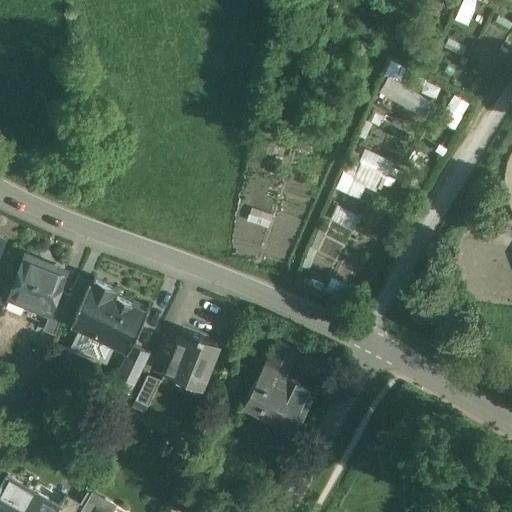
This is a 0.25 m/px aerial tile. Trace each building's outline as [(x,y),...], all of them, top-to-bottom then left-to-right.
[(467,21),(475,0),(461,0),(455,17),(467,21)] [(423,114),(432,98),(398,80),(405,65),(394,59),(377,89),(423,114)] [(439,118),(455,126),(469,100),(453,91),(439,118)] [(356,144),(338,187),(360,196),(367,179),(389,188),(400,162),(356,144)] [(351,227),(358,215),(338,203),(331,215),(351,227)] [(268,225),(272,212),(251,205),(247,219),(268,225)] [(50,265),(24,255),(10,294),(50,311),(59,288),(66,270),(51,263),(50,265)] [(90,280),(77,274),(70,293),(68,298),(79,303),(90,280)] [(148,308),(90,280),(79,303),(77,308),(78,309),(71,323),(81,327),(83,329),(86,323),(114,337),(112,342),(114,343),(128,350),(132,342),(148,308)] [(59,288),(50,311),(43,328),(55,333),(61,318),(68,298),(70,293),(59,288)] [(79,303),(68,298),(61,318),(71,323),(78,309),(77,308),(79,303)] [(114,337),(86,323),(83,329),(81,327),(73,344),(78,346),(77,349),(100,360),(101,358),(106,360),(114,343),(112,342),(114,337)] [(199,334),(183,328),(179,338),(178,338),(164,371),(178,376),(178,375),(201,384),(218,341),(199,334)] [(299,350),(278,339),(266,364),(286,375),(299,350)] [(151,351),(132,342),(128,350),(117,372),(118,373),(136,381),(151,351)] [(266,364),(264,363),(243,404),(294,430),(315,390),(286,375),(266,364)] [(147,373),(135,399),(148,405),(161,378),(147,373)] [(60,506),(6,475),(0,485),(0,511),(58,511),(61,507),(60,506)] [(74,511),(80,502),(67,495),(60,506),(61,507),(58,511),(74,511)] [(112,511),(116,505),(105,498),(98,510),(101,511),(112,511)]
